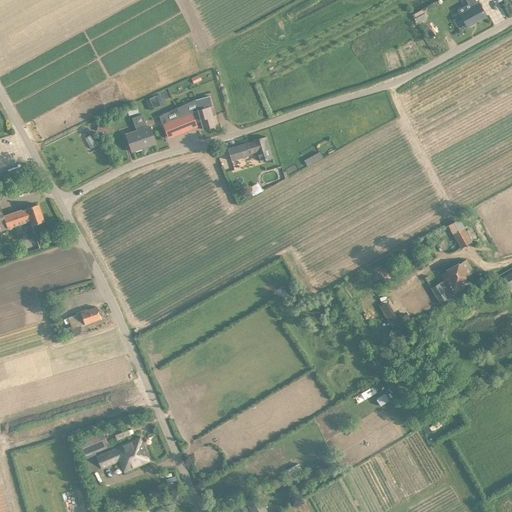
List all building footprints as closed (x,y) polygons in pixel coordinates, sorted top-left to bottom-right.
[(464,10),(458,13),(462,20),(466,26),(485,16),(481,9),(477,2),(475,0),(466,0),(468,3),(462,6),(464,10)] [(424,16),(420,8),(410,14),(414,22),(424,16)] [(200,78),(197,73),(190,77),(192,82),(200,78)] [(210,94),(218,92),(213,74),(205,76),(210,94)] [(190,112),(194,121),(200,120),(202,129),(208,127),(208,129),(217,127),(214,115),(211,115),(209,107),(211,106),(209,95),(195,99),(197,109),(190,112)] [(150,110),(152,109),(159,106),(155,96),(146,101),(150,110)] [(179,116),(184,129),(195,125),(194,121),(190,112),(189,112),(179,116)] [(167,136),(184,129),(179,116),(161,123),(167,136)] [(124,133),(127,141),(130,150),(154,143),(148,125),(124,133)] [(244,142),(226,147),(230,160),(248,155),(248,154),(253,153),(255,160),(262,158),(263,159),(271,157),(265,136),(250,140),(250,141),(245,142),(244,142)] [(303,160),(306,166),(321,157),(317,152),(303,160)] [(37,204),(24,208),(30,225),(42,220),(37,204)] [(0,230),(24,222),(20,209),(2,215),(0,208),(0,230)] [(461,247),(471,241),(463,227),(453,234),(461,247)] [(468,284),(463,276),(472,271),(464,259),(450,267),(448,263),(443,266),(445,269),(439,273),(443,279),(431,286),(440,300),(452,294),(468,284)] [(511,270),(500,277),(501,278),(501,277),(506,287),(507,287),(509,292),(511,290),(511,270)] [(409,318),(406,312),(396,319),(386,302),(380,305),(393,326),(398,323),(399,324),(409,318)] [(79,324),(99,318),(96,307),(85,310),(85,308),(75,312),(76,314),(67,317),(70,325),(63,328),(67,337),(81,332),(79,324)] [(101,429),(74,439),(81,456),(93,452),(108,446),(101,429)] [(99,467),(118,460),(122,470),(148,460),(139,434),(112,446),(113,447),(94,454),(99,467)] [(256,493),(243,500),(249,511),(269,511),(271,511),(269,508),(266,510),(256,493)]
